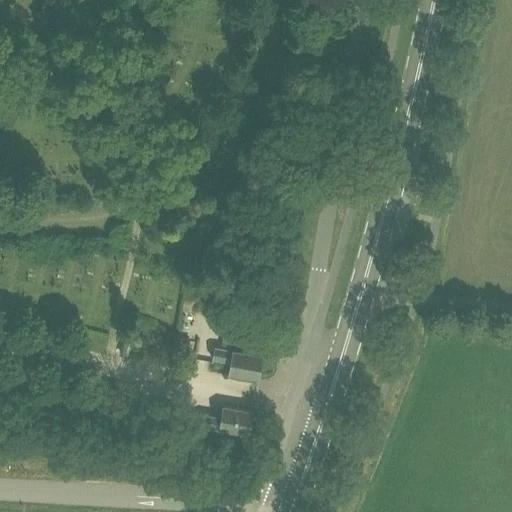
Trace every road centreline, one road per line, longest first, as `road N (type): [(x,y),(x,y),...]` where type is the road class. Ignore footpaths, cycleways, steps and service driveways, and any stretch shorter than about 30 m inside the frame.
road 1 (secondary): [(290,511),(350,331),(432,0)]
road 2 (unclassified): [(240,511),(0,490)]
